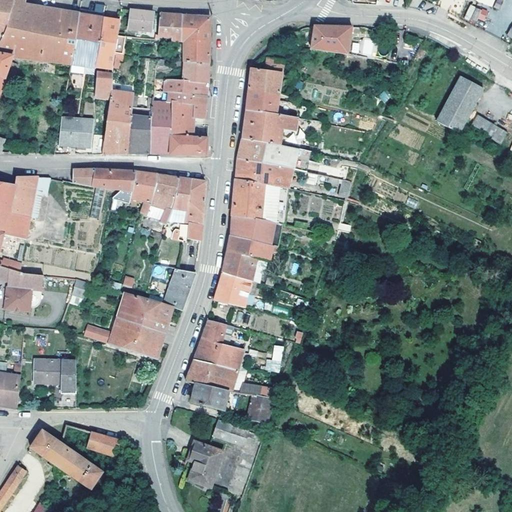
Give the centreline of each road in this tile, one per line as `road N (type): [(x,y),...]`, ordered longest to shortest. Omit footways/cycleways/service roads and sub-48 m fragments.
road 1 (tertiary): [(218,168),(207,268),(151,422)]
road 2 (residential): [(218,168),(0,165)]
road 3 (tertiary): [(511,68),(429,23),(336,12),(310,0)]
road 4 (residential): [(0,418),(151,422)]
road 5 (tertiary): [(247,39),(229,71),(218,168)]
road 6 (unknown): [(151,422),(270,438)]
